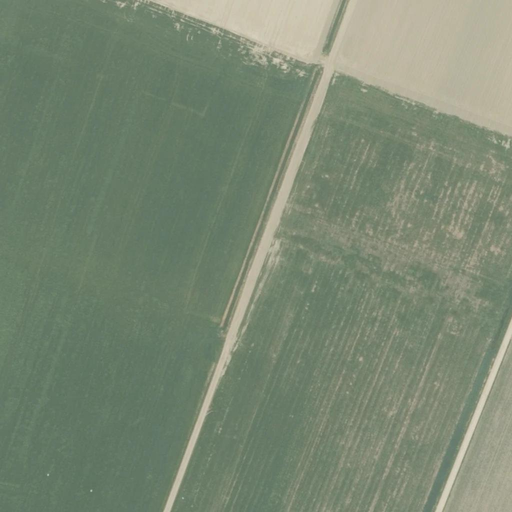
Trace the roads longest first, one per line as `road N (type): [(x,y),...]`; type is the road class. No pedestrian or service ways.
road 1 (track): [(163,511),(352,0)]
road 2 (track): [(432,511),(511,307)]
